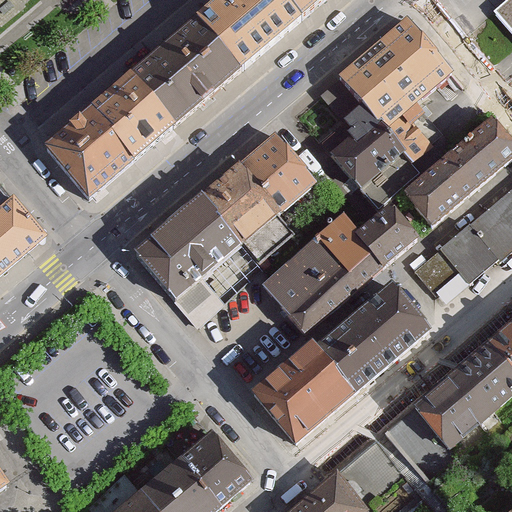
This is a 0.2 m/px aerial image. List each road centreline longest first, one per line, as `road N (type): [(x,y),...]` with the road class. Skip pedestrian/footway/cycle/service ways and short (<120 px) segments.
road 1 (primary): [(386,0),(86,249)]
road 2 (unclassified): [(86,249),(288,499)]
road 3 (unclassified): [(511,315),(288,499)]
road 4 (residential): [(0,141),(167,0)]
road 5 (unclassified): [(0,147),(86,249)]
